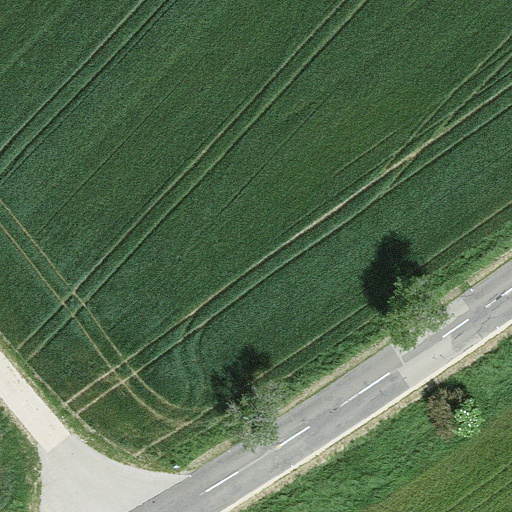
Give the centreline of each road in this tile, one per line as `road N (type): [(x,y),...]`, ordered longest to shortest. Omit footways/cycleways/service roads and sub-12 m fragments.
road 1 (track): [(0,334),(102,455),(511,247)]
road 2 (tertiary): [(169,511),(511,286)]
